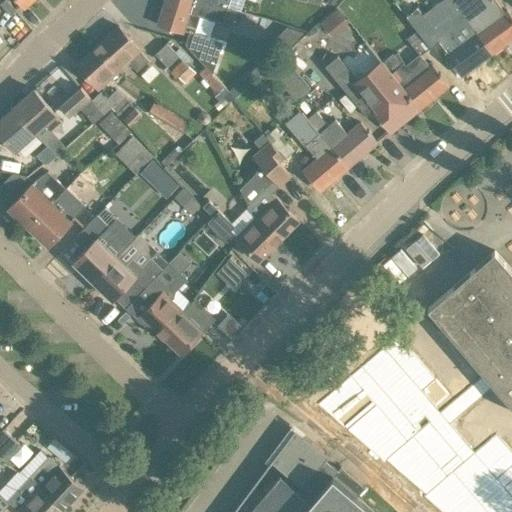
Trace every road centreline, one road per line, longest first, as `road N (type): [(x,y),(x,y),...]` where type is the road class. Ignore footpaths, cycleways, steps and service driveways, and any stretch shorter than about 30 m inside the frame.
road 1 (unclassified): [(184,425),(292,302),(511,102)]
road 2 (residential): [(184,425),(0,244)]
road 3 (residential): [(0,361),(132,485)]
road 4 (unclassified): [(0,86),(84,0)]
